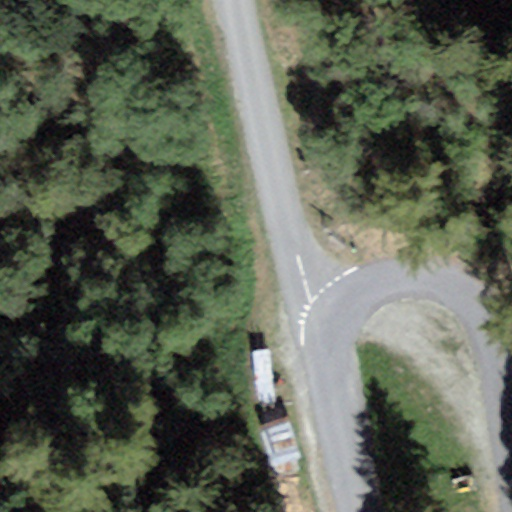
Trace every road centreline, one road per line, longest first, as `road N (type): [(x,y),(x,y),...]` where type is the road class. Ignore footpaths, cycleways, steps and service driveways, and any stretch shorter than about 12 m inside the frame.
road 1 (unclassified): [(239,0),(333,337)]
road 2 (unclassified): [(333,337),(351,303),(380,277),(427,271),(459,287),(479,308),(511,452)]
road 3 (unclassified): [(333,337),(336,419),(360,511)]
